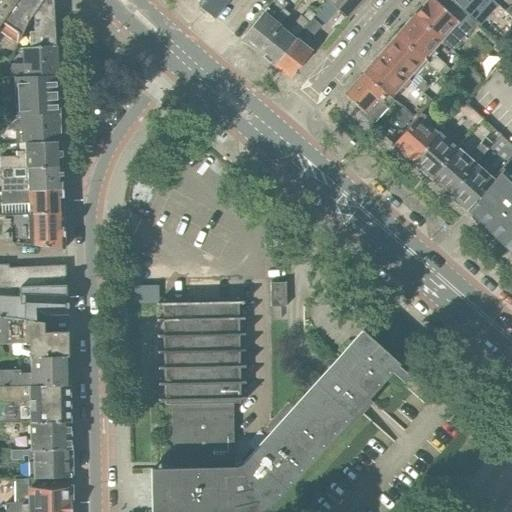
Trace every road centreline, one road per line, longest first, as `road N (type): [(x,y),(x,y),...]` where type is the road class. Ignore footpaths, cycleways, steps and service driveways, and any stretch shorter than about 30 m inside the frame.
road 1 (residential): [(181,52),(118,129),(94,190),(97,511)]
road 2 (tertiary): [(511,353),(275,140)]
road 3 (residential): [(275,140),(397,0)]
road 4 (tertiary): [(275,140),(181,52)]
